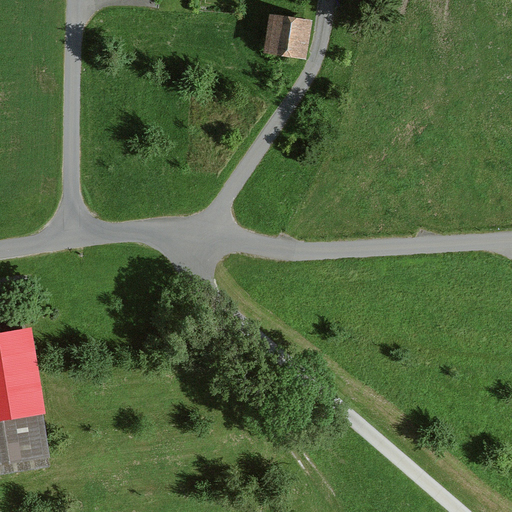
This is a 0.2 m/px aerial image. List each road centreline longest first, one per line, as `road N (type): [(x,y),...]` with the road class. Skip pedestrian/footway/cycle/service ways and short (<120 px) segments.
road 1 (residential): [(460,511),(208,291),(196,236)]
road 2 (residential): [(511,240),(312,252),(196,236)]
road 3 (track): [(327,0),(307,77),(196,236)]
road 4 (residential): [(74,0),(70,236)]
road 5 (unclassified): [(196,236),(70,236)]
